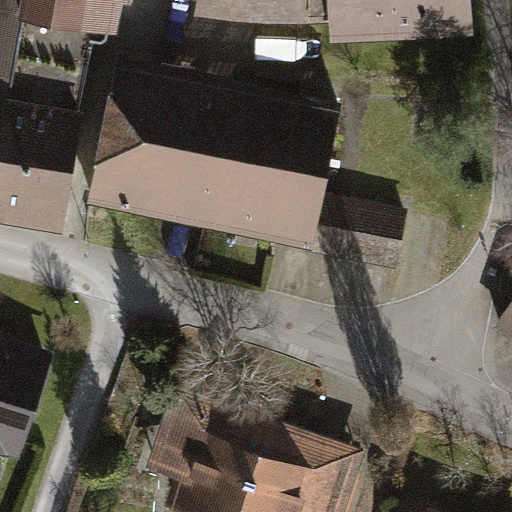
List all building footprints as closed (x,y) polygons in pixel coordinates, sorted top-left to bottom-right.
[(27,0),(0,0),(0,149),(9,90),(27,0)] [(27,0),(9,90),(24,92),(21,103),(78,113),(94,39),(100,40),(109,35),(116,0),(27,0)] [(340,0),(340,3),(342,23),(466,19),(464,0),(340,0)] [(349,113),(128,67),(98,213),(398,275),(410,218),(331,201),(349,113)] [(24,92),(9,90),(0,149),(0,198),(65,209),(81,114),(78,113),(21,103),(24,92)] [(0,454),(15,460),(52,354),(0,335),(0,454)] [(177,390),(153,471),(180,479),(169,511),(355,511),(375,451),(177,390)]
